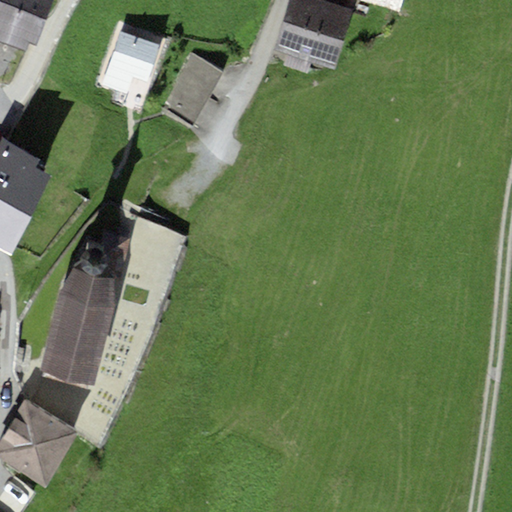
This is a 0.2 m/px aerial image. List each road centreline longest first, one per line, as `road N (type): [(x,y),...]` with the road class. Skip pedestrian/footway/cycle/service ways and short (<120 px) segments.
road 1 (unclassified): [(479,511),(511,241)]
road 2 (residential): [(281,0),(239,102),(181,204)]
road 3 (residential): [(0,258),(8,326),(0,410)]
road 4 (unclassified): [(68,0),(0,102)]
